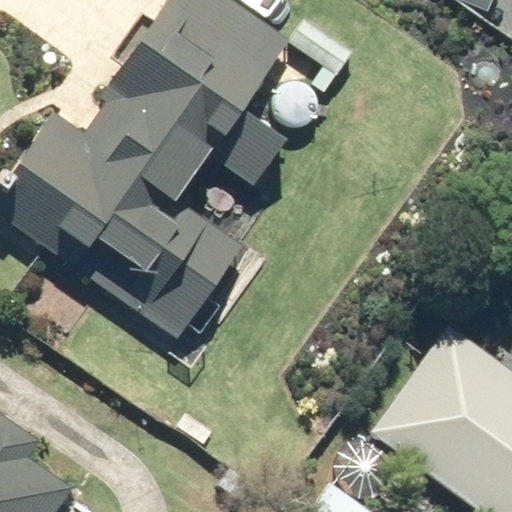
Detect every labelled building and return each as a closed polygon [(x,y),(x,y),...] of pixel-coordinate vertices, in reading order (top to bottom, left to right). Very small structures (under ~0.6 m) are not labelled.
[(293,44),(227,0),(172,0),(157,24),(145,16),(114,62),(123,68),(100,103),(105,107),(86,136),(57,117),(16,177),(13,175),(3,190),(5,191),(0,198),(0,220),(182,342),(246,249),(183,207),(214,161),(257,190),(290,142),(253,118),(275,85),(268,80),(293,44)] [(328,98),(291,79),(271,116),(308,136),(328,98)] [(511,511),(511,373),(450,329),(372,437),(478,511),(511,511)] [(0,511),(62,511),(76,492),(29,460),(41,444),(0,415),(0,511)] [(370,511),(334,486),(315,511),(370,511)]
